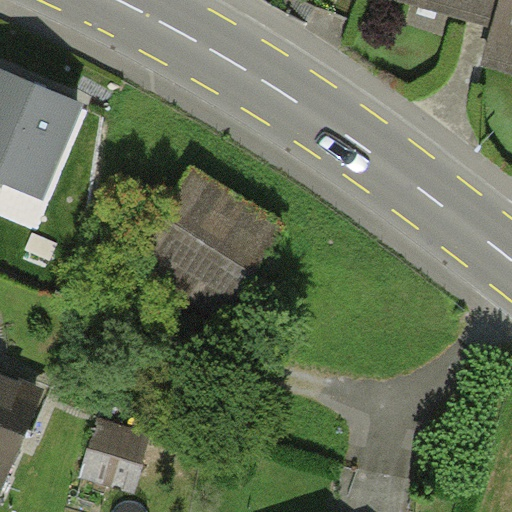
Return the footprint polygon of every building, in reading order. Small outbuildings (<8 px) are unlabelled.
[(511,0),(421,0),(500,22),(488,64),(511,70),(511,0)] [(78,121),(0,87),(0,200),(37,216),(78,121)] [(284,235),(177,168),(124,252),(230,319),(284,235)] [(0,488),(39,396),(0,379),(0,488)] [(97,431),(87,473),(144,487),(155,445),(97,431)]
